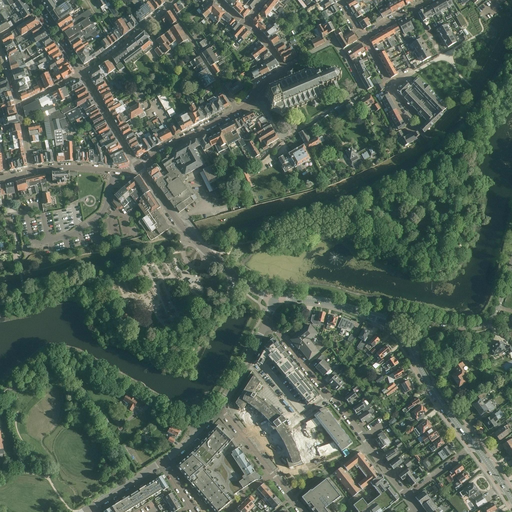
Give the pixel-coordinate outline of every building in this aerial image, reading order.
[(23,0),(21,0),(0,12),(0,14),(1,14),(5,20),(10,17),(18,13),(28,7),(23,0)] [(0,0),(0,12),(21,0),(0,0)] [(65,0),(46,0),(42,3),(50,14),(58,8),(62,6),(63,5),(67,10),(71,8),(68,3),(65,0)] [(103,0),(96,0),(101,8),(104,6),(105,8),(105,9),(106,9),(107,9),(108,8),(108,7),(107,8),(106,5),(105,3),(103,0)] [(139,23),(153,12),(156,10),(148,0),(139,0),(138,1),(138,2),(134,5),(138,11),(138,12),(134,15),(139,23)] [(148,0),(156,10),(160,7),(160,6),(155,0),(148,0)] [(199,9),(196,11),(199,15),(200,14),(205,19),(206,18),(210,14),(218,6),(214,1),(212,0),(205,0),(204,1),(206,4),(204,5),(199,9)] [(239,0),(223,0),(232,8),(240,0),(239,0)] [(240,0),(232,8),(240,15),(245,8),(244,7),(244,6),(242,4),(243,3),(240,0)] [(270,0),(270,1),(278,8),(280,6),(277,4),(278,2),(275,0),(270,0)] [(301,0),(297,0),(304,9),(307,7),(301,0)] [(324,5),(323,5),(323,6),(325,9),(334,3),(334,4),(332,0),(325,4),(324,5)] [(352,0),(347,3),(350,8),(364,1),(366,4),(372,0),(352,0)] [(390,0),(387,0),(390,4),(388,5),(392,13),(393,13),(394,13),(395,13),(395,12),(397,11),(390,0)] [(401,0),(396,0),(397,0),(394,1),(393,0),(390,0),(397,11),(398,10),(399,10),(400,9),(401,9),(405,6),(401,0)] [(444,0),(441,0),(439,1),(444,10),(448,7),(444,0)] [(449,0),(444,0),(448,7),(448,8),(453,6),(449,0)] [(274,8),(276,10),(278,8),(270,1),(267,5),(272,10),(274,8)] [(350,8),(354,15),(363,10),(362,8),(364,6),(365,8),(368,7),(366,4),(364,1),(350,8)] [(444,10),(439,1),(435,4),(440,12),(444,10)] [(181,4),(180,4),(179,2),(176,4),(171,7),(172,8),(177,14),(179,12),(184,9),(185,8),(182,4),(181,4)] [(326,10),(320,13),(325,22),(327,21),(330,19),(328,16),(333,13),(338,10),(336,6),(334,4),(334,3),(325,9),(326,10)] [(392,13),(386,3),(381,6),(377,8),(379,11),(383,18),(392,13)] [(245,8),(240,15),(241,17),(244,19),(244,18),(250,11),(247,9),(250,7),(246,4),(244,7),(245,8)] [(441,14),(440,12),(435,4),(431,6),(436,14),(435,15),(437,17),(441,14)] [(58,8),(50,14),(53,19),(61,14),(63,14),(65,14),(67,13),(68,16),(69,15),(74,12),(71,8),(67,10),(63,5),(62,6),(58,8)] [(110,6),(108,7),(108,8),(117,22),(115,24),(117,28),(117,29),(123,37),(124,36),(123,36),(129,32),(130,32),(122,19),(121,18),(113,6),(112,5),(110,6)] [(264,9),(272,16),(273,14),(271,12),(272,10),(267,5),(264,9)] [(426,8),(432,17),(435,15),(436,14),(431,6),(431,5),(426,8)] [(206,18),(205,19),(207,21),(209,19),(209,18),(214,22),(216,21),(225,12),(218,6),(210,14),(206,18)] [(18,13),(10,17),(11,19),(12,19),(15,25),(23,20),(33,14),(28,7),(18,13)] [(354,15),(356,19),(357,18),(361,16),(363,15),(364,14),(370,11),(368,7),(365,8),(363,10),(362,10),(354,15)] [(428,19),(432,17),(426,8),(422,10),(427,19),(428,19)] [(268,16),(270,18),(272,16),(264,9),(260,13),(266,17),(268,16)] [(71,21),(60,29),(68,41),(78,34),(88,27),(90,26),(93,24),(95,23),(88,10),(79,16),(76,19),(73,20),(71,21)] [(429,21),(428,19),(427,19),(422,10),(418,13),(424,24),(429,21)] [(373,18),(376,23),(383,18),(379,11),(376,13),(377,15),(373,18)] [(164,16),(161,18),(164,23),(168,20),(171,25),(172,25),(174,27),(179,25),(177,22),(170,12),(164,15),(164,16)] [(216,21),(214,22),(217,24),(219,22),(224,26),(221,30),(223,32),(224,30),(226,28),(225,27),(232,19),(231,18),(231,17),(227,15),(225,12),(216,21)] [(61,14),(53,19),(56,23),(68,16),(67,13),(65,14),(63,14),(61,14)] [(126,17),(127,18),(130,23),(133,28),(134,28),(138,25),(131,15),(131,14),(126,17)] [(68,16),(56,23),(56,24),(60,29),(71,21),(73,20),(72,20),(69,15),(68,16)] [(121,18),(122,19),(130,32),(130,31),(133,28),(130,23),(127,18),(126,17),(125,15),(121,18)] [(0,33),(10,27),(13,26),(11,21),(8,23),(7,21),(11,19),(10,17),(5,20),(0,22),(0,33)] [(25,23),(29,30),(30,29),(31,30),(40,24),(35,17),(27,22),(25,23)] [(359,23),(364,30),(371,25),(368,21),(371,19),(369,17),(363,21),(362,19),(358,21),(359,23)] [(408,18),(403,21),(409,32),(414,29),(408,18)] [(111,19),(109,20),(114,28),(112,29),(114,32),(119,39),(120,39),(122,37),(123,37),(117,29),(117,28),(111,19)] [(226,28),(224,30),(228,34),(231,30),(232,31),(233,30),(235,32),(241,25),(236,22),(232,19),(225,27),(226,28)] [(325,23),(322,25),(323,27),(324,26),(329,34),(335,31),(335,30),(331,23),(330,23),(328,24),(327,21),(325,22),(325,23)] [(409,32),(403,21),(398,23),(404,34),(409,32)] [(264,25),(260,30),(263,32),(264,34),(275,24),(272,22),(271,23),(268,27),(264,24),(264,25)] [(1,38),(4,44),(16,38),(29,30),(25,23),(17,28),(11,32),(1,38)] [(268,39),(269,40),(278,33),(280,32),(281,29),(280,28),(279,28),(278,26),(279,26),(277,23),(275,24),(264,34),(268,39)] [(40,24),(31,30),(30,29),(29,30),(16,38),(20,45),(45,31),(40,24)] [(68,41),(71,45),(79,39),(81,38),(84,36),(84,37),(90,32),(95,29),(96,28),(95,27),(93,24),(90,26),(88,27),(78,34),(68,41)] [(391,27),(397,36),(398,35),(397,33),(400,31),(397,24),(391,27)] [(437,29),(440,34),(448,29),(448,30),(451,28),(448,24),(437,29)] [(174,27),(168,31),(169,31),(176,41),(178,46),(188,40),(179,25),(174,27)] [(228,34),(230,36),(230,37),(232,39),(234,36),(237,39),(246,29),(241,26),(241,25),(235,32),(233,30),(232,31),(231,30),(228,34)] [(323,27),(322,25),(317,27),(317,28),(313,30),(317,38),(321,45),(325,43),(322,38),(329,34),(324,26),(323,27)] [(104,27),(102,28),(104,31),(103,32),(104,33),(103,34),(104,34),(105,37),(111,46),(114,44),(108,35),(109,34),(106,30),(104,27)] [(385,30),(394,46),(396,45),(392,37),(395,35),(396,36),(397,36),(391,27),(385,30)] [(111,30),(110,31),(112,33),(117,41),(119,39),(114,32),(112,29),(112,28),(111,29),(111,30)] [(237,39),(235,42),(237,44),(238,43),(241,45),(244,41),(250,34),(251,34),(246,29),(237,39)] [(338,29),(334,32),(336,36),(335,36),(344,49),(349,46),(357,40),(351,31),(343,36),(338,29)] [(448,29),(440,34),(443,38),(451,34),(448,30),(448,29)] [(385,30),(380,33),(385,41),(387,40),(391,46),(392,48),(394,46),(385,30)] [(20,51),(21,53),(23,51),(26,50),(30,48),(49,37),(45,31),(20,45),(19,46),(18,46),(20,51)] [(71,45),(74,50),(79,47),(83,45),(89,41),(94,38),(98,36),(96,31),(91,34),(90,32),(84,37),(84,36),(81,38),(79,39),(71,45)] [(109,34),(108,35),(114,44),(116,42),(117,42),(117,41),(112,33),(110,31),(109,31),(111,33),(109,34)] [(169,31),(164,35),(164,36),(171,45),(176,41),(169,31)] [(135,40),(145,55),(154,47),(152,45),(153,44),(149,39),(150,38),(145,33),(146,32),(145,32),(138,38),(136,39),(135,40)] [(445,43),(456,37),(453,32),(451,34),(443,38),(445,43)] [(273,46),(275,48),(284,43),(284,44),(287,42),(285,40),(285,39),(284,38),(282,39),(278,33),(269,40),(273,46)] [(375,36),(383,51),(385,50),(381,43),(385,41),(380,33),(375,36)] [(105,37),(104,34),(103,34),(103,35),(97,39),(100,43),(102,45),(97,49),(101,53),(105,50),(111,46),(105,37)] [(164,35),(156,41),(156,42),(156,41),(160,47),(165,54),(166,53),(170,51),(171,50),(172,53),(174,52),(175,51),(173,49),(171,45),(164,36),(164,35)] [(376,46),(380,53),(383,51),(375,36),(369,40),(374,47),(376,46)] [(30,48),(33,53),(37,51),(38,52),(41,50),(53,43),(49,37),(30,48)] [(414,48),(423,44),(419,37),(416,39),(417,41),(412,44),(414,48)] [(458,42),(456,37),(445,43),(448,48),(458,42)] [(4,45),(7,52),(18,46),(19,46),(20,45),(16,38),(4,44),(4,45)] [(79,47),(74,50),(76,54),(86,48),(89,46),(92,45),(91,44),(96,41),(94,38),(89,41),(83,45),(79,47)] [(317,38),(311,41),(314,48),(321,45),(317,38)] [(125,65),(131,73),(137,68),(133,64),(145,55),(135,40),(134,41),(125,48),(124,48),(129,55),(122,60),(126,64),(125,65)] [(201,49),(208,45),(204,40),(198,44),(201,49)] [(251,55),(255,59),(267,51),(261,44),(260,44),(258,42),(253,46),(255,48),(254,50),(255,51),(251,55)] [(38,52),(39,54),(45,50),(46,52),(56,47),(53,43),(41,50),(38,52)] [(275,48),(278,53),(280,52),(283,50),(282,47),(285,45),(284,44),(284,43),(275,48)] [(280,56),(284,63),(292,59),(297,57),(294,50),(293,50),(293,49),(290,43),(288,44),(289,46),(286,48),(285,45),(282,47),(283,50),(280,52),(278,53),(280,56)] [(425,48),(423,44),(414,48),(417,53),(425,48)] [(86,48),(76,54),(81,60),(89,54),(94,51),(93,51),(91,47),(93,46),(92,45),(89,46),(86,48)] [(18,46),(7,52),(9,58),(14,55),(14,54),(20,51),(18,46)] [(212,51),(216,49),(214,46),(210,48),(209,48),(209,49),(208,50),(206,48),(202,51),(201,51),(202,53),(207,60),(214,54),(212,51)] [(357,46),(354,48),(359,57),(362,54),(357,46)] [(40,56),(42,60),(59,51),(56,47),(46,52),(40,56)] [(160,47),(154,51),(159,58),(163,55),(164,56),(165,55),(165,54),(160,47)] [(124,48),(112,58),(116,65),(117,64),(118,65),(116,66),(120,71),(125,67),(121,63),(120,62),(122,60),(129,55),(124,48)] [(354,48),(351,50),(355,59),(359,57),(354,48)] [(428,53),(425,48),(417,53),(415,54),(418,59),(420,57),(428,53)] [(351,50),(347,53),(354,65),(355,64),(354,63),(355,62),(354,60),(355,59),(351,50)] [(9,58),(10,64),(23,58),(21,53),(20,51),(14,54),(14,55),(9,58)] [(11,70),(26,65),(25,64),(24,61),(26,60),(23,51),(21,53),(23,58),(10,64),(11,70)] [(44,63),(46,66),(63,56),(62,55),(59,51),(42,60),(38,62),(40,65),(44,63)] [(259,63),(262,61),(271,56),(270,54),(267,51),(255,59),(257,62),(258,61),(259,63)] [(378,55),(380,60),(392,54),(390,51),(387,53),(385,51),(378,55)] [(214,54),(207,60),(209,64),(211,67),(215,64),(218,62),(219,63),(219,62),(217,58),(220,56),(217,52),(214,54)] [(431,57),(428,53),(420,57),(422,62),(431,57)] [(89,54),(81,60),(84,65),(93,59),(89,54)] [(380,60),(383,64),(390,60),(389,58),(393,56),(392,54),(380,60)] [(28,68),(31,75),(40,70),(41,69),(45,70),(48,68),(51,71),(53,70),(66,61),(63,56),(46,66),(44,63),(40,65),(38,62),(35,64),(28,68)] [(264,64),(269,71),(279,66),(271,56),(262,61),(264,64)] [(203,63),(201,59),(199,57),(196,59),(189,63),(192,66),(195,65),(196,67),(197,66),(197,67),(203,63)] [(354,65),(356,69),(364,64),(363,62),(367,60),(366,58),(362,60),(355,64),(354,65)] [(11,70),(12,73),(28,68),(35,64),(33,60),(25,64),(26,65),(11,70)] [(110,60),(102,65),(108,75),(113,71),(116,69),(110,60)] [(390,60),(383,64),(383,65),(385,69),(396,63),(395,61),(395,60),(392,62),(391,61),(390,60)] [(53,70),(56,75),(62,71),(66,69),(70,66),(67,61),(66,61),(53,70)] [(199,70),(200,73),(207,69),(203,63),(197,67),(197,66),(196,67),(193,69),(195,72),(199,70)] [(364,64),(356,69),(358,73),(362,70),(365,69),(366,69),(366,68),(372,65),(371,63),(366,65),(366,66),(365,66),(364,64)] [(386,70),(388,73),(395,69),(394,67),(398,65),(397,63),(396,63),(385,69),(386,70)] [(215,64),(211,67),(216,74),(220,72),(215,64)] [(257,70),(261,76),(269,71),(264,64),(261,66),(262,68),(260,69),(259,68),(257,65),(254,66),(257,70)] [(102,65),(99,67),(103,74),(105,77),(109,83),(112,81),(108,75),(102,65)] [(56,77),(52,79),(54,82),(57,80),(62,77),(63,80),(75,73),(71,67),(69,69),(67,71),(66,69),(62,71),(62,72),(55,76),(56,77)] [(89,73),(89,75),(92,80),(92,81),(103,74),(99,67),(90,72),(89,73)] [(280,115),(282,116),(288,113),(287,112),(291,110),(292,112),(293,111),(292,110),(296,108),(297,110),(298,109),(297,107),(301,106),(301,108),(307,105),(307,103),(311,102),(313,106),(315,107),(317,106),(318,104),(316,99),(320,97),(321,99),(322,99),(321,97),(323,95),(325,95),(325,94),(323,93),(324,90),(325,90),(325,89),(324,86),(323,86),(326,85),(326,86),(327,86),(327,84),(330,83),(334,92),(339,89),(336,81),(337,80),(339,81),(340,80),(338,79),(339,78),(341,78),(342,77),(340,77),(340,75),(342,75),(342,73),(340,73),(339,72),(341,71),(340,70),(339,71),(337,70),(338,68),(337,67),(336,69),(334,69),(334,67),(332,67),(329,69),(330,70),(320,74),(319,72),(317,73),(313,70),(314,68),(312,68),(312,69),(309,69),(308,67),(307,68),(308,70),(304,71),(303,70),(302,70),(303,72),(299,73),(299,72),(298,72),(298,74),(294,76),(293,75),(294,75),(292,71),(287,73),(288,77),(288,78),(285,79),(284,77),(283,78),(284,80),(280,81),(279,80),(278,80),(279,82),(275,83),(274,82),(273,82),(274,84),(269,86),(268,86),(269,87),(266,94),(267,94),(267,95),(266,95),(265,98),(267,99),(268,101),(269,101),(270,104),(270,105),(271,107),(270,110),(272,111),(280,114),(280,115)] [(27,77),(28,77),(31,76),(31,75),(28,68),(12,73),(15,81),(23,78),(24,78),(27,77)] [(197,75),(201,82),(211,75),(207,69),(200,73),(201,73),(197,75)] [(360,76),(359,77),(362,82),(367,80),(369,78),(371,78),(366,69),(365,69),(362,70),(363,73),(365,72),(366,73),(360,76)] [(388,74),(390,78),(401,72),(400,69),(397,71),(396,70),(395,69),(388,73),(388,74)] [(251,73),(254,79),(261,76),(257,70),(251,73)] [(40,77),(45,90),(46,90),(46,89),(53,86),(53,85),(54,85),(48,73),(40,77)] [(103,74),(92,81),(95,86),(103,81),(102,79),(105,77),(103,74)] [(211,75),(201,82),(205,88),(215,82),(211,75)] [(371,80),(375,87),(382,84),(377,76),(371,80)] [(17,87),(26,83),(30,81),(28,77),(27,77),(24,78),(23,78),(15,81),(17,87)] [(38,84),(41,92),(42,91),(45,90),(40,77),(35,80),(36,83),(37,84),(38,84)] [(367,80),(362,82),(367,90),(371,88),(374,87),(369,78),(367,80)] [(410,81),(409,79),(405,83),(397,91),(401,96),(402,95),(427,122),(420,129),(424,133),(443,115),(441,113),(447,108),(429,89),(430,88),(427,85),(426,86),(419,78),(413,84),(410,81)] [(67,90),(68,94),(83,85),(80,79),(79,79),(79,80),(72,84),(69,86),(70,88),(67,90)] [(103,81),(95,86),(97,88),(98,92),(110,85),(108,83),(106,84),(104,81),(104,82),(103,81)] [(225,86),(232,96),(242,89),(238,82),(232,86),(230,83),(225,86)] [(26,83),(17,87),(17,89),(18,90),(19,92),(28,89),(26,83)] [(34,90),(36,94),(41,92),(38,84),(37,84),(32,86),(33,88),(34,90)] [(68,94),(69,96),(75,93),(76,95),(85,89),(83,85),(68,94)] [(110,85),(98,92),(100,95),(113,89),(112,87),(111,87),(110,85)] [(0,95),(2,95),(11,92),(11,91),(9,87),(0,90),(0,95)] [(66,97),(69,105),(73,103),(69,96),(68,94),(67,90),(66,88),(66,87),(61,90),(61,89),(64,98),(66,97)] [(29,88),(28,89),(19,92),(20,96),(22,100),(21,101),(22,101),(30,97),(28,92),(30,91),(29,89),(29,88)] [(60,100),(60,102),(65,100),(64,98),(61,89),(56,91),(60,100)] [(73,100),(74,102),(89,94),(85,89),(76,95),(75,96),(76,99),(73,100)] [(113,89),(100,95),(101,96),(103,101),(113,95),(112,93),(115,92),(113,89)] [(49,95),(53,105),(54,106),(55,106),(54,104),(57,103),(56,102),(60,100),(56,91),(49,95)] [(162,91),(156,95),(160,101),(166,97),(162,91)] [(0,95),(1,96),(2,100),(12,97),(11,92),(2,95),(0,95)] [(223,92),(217,95),(217,96),(219,99),(221,98),(223,101),(227,99),(223,92)] [(380,102),(381,103),(390,98),(389,96),(387,93),(380,96),(382,100),(380,102)] [(92,99),(89,94),(74,102),(73,103),(69,105),(63,108),(60,109),(60,110),(56,112),(48,116),(52,139),(55,139),(54,131),(61,129),(59,121),(66,118),(64,114),(65,114),(77,108),(92,99)] [(39,101),(42,109),(53,105),(49,95),(39,101)] [(113,95),(103,101),(106,105),(113,101),(114,100),(112,96),(113,95)] [(213,95),(209,97),(218,113),(221,111),(225,109),(222,105),(219,99),(217,96),(214,98),(213,95)] [(371,107),(375,112),(381,108),(378,103),(374,105),(373,105),(367,95),(359,99),(358,97),(354,99),(357,105),(356,105),(359,109),(364,106),(366,109),(371,106),(372,107),(371,107)] [(166,97),(160,101),(163,106),(169,102),(166,97)] [(208,102),(204,103),(205,103),(211,116),(212,116),(215,114),(218,113),(209,97),(206,99),(208,102)] [(106,105),(107,108),(115,104),(119,102),(119,101),(118,100),(117,100),(116,98),(114,100),(113,101),(106,105)] [(384,104),(386,108),(393,104),(390,98),(381,103),(382,105),(384,104)] [(65,114),(71,123),(76,121),(79,119),(80,118),(78,114),(95,105),(92,99),(77,108),(65,114)] [(223,104),(222,105),(225,109),(230,105),(227,99),(223,101),(224,103),(223,104)] [(199,108),(200,110),(205,119),(211,116),(205,103),(204,103),(202,100),(199,102),(201,105),(202,106),(199,108)] [(44,117),(48,116),(56,112),(54,106),(53,105),(42,109),(39,101),(23,108),(26,117),(41,110),(44,117)] [(115,104),(107,108),(110,112),(121,107),(119,102),(115,104)] [(169,102),(163,106),(166,112),(172,108),(169,102)] [(124,111),(113,118),(118,128),(126,123),(129,121),(132,125),(131,125),(132,127),(138,123),(136,121),(146,116),(139,103),(130,108),(126,111),(124,111)] [(110,112),(113,117),(113,118),(124,111),(126,111),(130,108),(129,107),(127,108),(125,104),(123,106),(121,107),(110,112)] [(336,110),(339,115),(347,110),(344,104),(340,106),(337,109),(336,110)] [(386,113),(387,114),(396,110),(393,104),(386,108),(388,111),(386,113)] [(80,118),(82,117),(86,115),(97,109),(95,105),(78,114),(80,118)] [(7,107),(2,108),(4,118),(2,119),(3,122),(9,120),(8,117),(9,116),(17,114),(15,106),(8,108),(7,107)] [(194,106),(192,107),(200,122),(205,119),(200,110),(199,108),(196,109),(194,106)] [(188,114),(194,125),(200,122),(192,107),(189,109),(191,112),(188,114)] [(172,108),(167,111),(170,118),(173,116),(176,115),(175,113),(173,110),(172,108)] [(82,117),(84,120),(84,119),(99,111),(97,109),(86,115),(82,117)] [(390,115),(392,119),(399,115),(396,110),(387,114),(388,116),(390,115)] [(84,119),(86,123),(91,121),(101,115),(99,111),(84,119)] [(252,112),(246,115),(249,121),(253,119),(254,120),(255,120),(256,119),(256,118),(257,118),(256,116),(255,116),(252,112)] [(176,115),(173,116),(175,119),(178,117),(181,122),(185,130),(194,125),(188,114),(186,115),(185,113),(182,114),(179,115),(178,114),(176,115)] [(104,120),(101,116),(101,115),(91,121),(86,123),(87,123),(77,128),(78,131),(81,129),(82,130),(90,125),(91,127),(104,120)] [(246,115),(242,117),(247,128),(248,129),(250,128),(254,125),(256,124),(257,123),(256,121),(253,123),(252,121),(254,120),(253,119),(249,121),(246,115)] [(392,124),(393,126),(402,121),(399,115),(392,119),(394,122),(392,124)] [(178,117),(175,119),(178,124),(179,126),(177,127),(177,128),(177,129),(177,130),(179,129),(181,132),(182,132),(185,130),(181,122),(178,117)] [(237,120),(241,128),(244,127),(245,129),(249,134),(252,132),(250,128),(248,129),(247,128),(242,117),(241,118),(237,120)] [(9,120),(3,122),(4,127),(6,126),(20,123),(18,118),(9,121),(9,120)] [(169,119),(167,121),(170,127),(175,136),(181,132),(179,129),(177,130),(177,129),(176,129),(174,126),(174,125),(173,124),(171,124),(169,119)] [(90,135),(91,135),(94,132),(107,125),(104,120),(91,127),(93,130),(88,133),(90,135)] [(233,122),(232,122),(236,130),(242,140),(246,138),(245,136),(243,137),(238,130),(241,128),(237,120),(233,122)] [(402,121),(393,126),(394,127),(396,126),(398,130),(405,126),(404,125),(402,121)] [(219,129),(219,130),(219,129),(221,132),(221,133),(228,146),(237,141),(242,148),(247,145),(249,148),(254,145),(254,144),(250,137),(246,138),(242,140),(236,130),(232,122),(231,122),(232,123),(228,124),(224,127),(220,129),(220,128),(219,129)] [(259,129),(252,133),(254,135),(255,138),(257,137),(272,128),(269,123),(262,127),(260,124),(259,122),(257,123),(256,124),(259,129)] [(126,123),(118,128),(119,128),(121,131),(129,127),(128,126),(126,123)] [(315,132),(320,129),(317,123),(311,127),(314,132),(315,132)] [(11,133),(21,132),(20,124),(12,126),(12,128),(10,128),(11,133)] [(38,129),(39,136),(43,135),(42,128),(40,129),(39,124),(35,125),(28,127),(29,131),(38,129)] [(91,135),(92,137),(99,133),(100,135),(110,130),(107,125),(94,132),(91,135)] [(151,125),(149,126),(153,135),(151,136),(157,146),(157,145),(161,143),(162,143),(156,133),(154,130),(151,125)] [(163,125),(159,127),(160,129),(163,133),(167,140),(172,137),(168,130),(166,131),(163,125)] [(129,127),(121,131),(123,136),(131,131),(129,127)] [(272,128),(257,137),(259,141),(261,143),(263,142),(275,134),(272,128)] [(60,146),(60,149),(62,149),(62,146),(64,146),(64,143),(63,140),(61,129),(54,131),(55,139),(56,146),(60,146)] [(157,129),(154,130),(156,133),(162,143),(167,140),(163,133),(160,129),(158,130),(157,129)] [(97,137),(91,141),(93,143),(94,145),(98,143),(99,142),(98,140),(102,137),(103,140),(112,134),(110,130),(100,135),(97,137)] [(305,130),(298,133),(305,145),(308,150),(321,143),(325,141),(322,136),(318,138),(315,133),(311,136),(312,138),(310,139),(305,130)] [(131,131),(123,136),(126,141),(134,136),(136,134),(139,133),(138,133),(137,133),(136,133),(135,133),(135,134),(134,135),(131,131)] [(9,133),(10,142),(11,142),(13,141),(23,139),(22,137),(21,132),(11,133),(9,133)] [(134,136),(126,141),(129,145),(136,141),(139,139),(141,138),(140,136),(141,135),(143,134),(142,132),(139,133),(136,134),(134,136)] [(413,133),(407,136),(411,143),(417,139),(416,138),(419,136),(417,132),(414,134),(413,133)] [(149,133),(144,136),(145,138),(146,139),(151,149),(157,146),(151,136),(149,133)] [(221,133),(208,140),(211,147),(214,145),(218,153),(229,148),(228,146),(221,133)] [(99,144),(102,148),(104,146),(116,139),(115,139),(113,134),(112,134),(103,140),(99,142),(100,143),(99,144)] [(265,144),(261,147),(264,151),(269,148),(268,146),(279,139),(276,134),(275,134),(263,142),(265,144)] [(206,136),(197,140),(200,146),(203,152),(212,148),(212,147),(211,147),(208,140),(206,136)] [(411,143),(407,136),(405,137),(401,139),(405,146),(409,144),(411,143)] [(141,138),(139,139),(141,143),(143,146),(147,152),(151,149),(146,139),(145,138),(143,139),(142,140),(141,139),(142,138),(141,138)] [(11,148),(8,149),(9,150),(13,150),(16,149),(24,148),(23,139),(13,141),(11,142),(11,145),(10,146),(11,148)] [(100,148),(102,152),(119,144),(116,139),(104,146),(102,148),(100,148)] [(136,141),(129,145),(131,149),(141,143),(139,139),(136,141)] [(171,154),(170,154),(171,155),(170,156),(185,182),(185,180),(186,179),(188,179),(185,176),(203,166),(195,149),(198,147),(194,141),(190,143),(171,153),(171,154)] [(67,143),(64,143),(64,146),(64,153),(65,161),(73,161),(72,142),(67,143)] [(99,163),(104,165),(104,159),(103,157),(102,154),(102,152),(100,148),(102,148),(99,144),(100,143),(99,142),(98,143),(94,145),(87,149),(88,151),(93,151),(96,150),(98,155),(99,163)] [(141,143),(131,149),(133,151),(136,156),(138,157),(143,154),(140,148),(143,146),(141,143)] [(102,154),(103,157),(106,156),(122,149),(119,144),(102,152),(102,154)] [(254,145),(249,148),(255,158),(260,155),(255,147),(255,146),(254,145)] [(281,167),(285,173),(294,168),(295,168),(296,167),(311,159),(304,145),(303,146),(298,149),(294,151),(290,154),(289,154),(291,158),(289,159),(288,157),(285,158),(286,159),(285,159),(283,156),(278,159),(282,166),(284,164),(285,165),(281,167)] [(57,162),(65,161),(64,146),(62,146),(62,149),(60,149),(61,153),(56,154),(57,154),(57,162)] [(351,148),(345,152),(349,158),(348,159),(353,168),(362,163),(358,157),(360,156),(363,161),(370,156),(376,153),(371,146),(366,149),(366,148),(358,153),(357,154),(356,153),(355,154),(351,148)] [(107,165),(109,166),(108,161),(124,154),(122,149),(106,156),(107,165)] [(8,164),(10,171),(15,169),(14,163),(12,164),(11,160),(10,155),(14,154),(13,150),(9,150),(9,151),(9,155),(7,155),(8,164)] [(112,166),(118,168),(129,165),(130,162),(125,154),(124,154),(108,161),(109,166),(112,166)] [(159,179),(155,182),(155,183),(156,183),(156,184),(159,189),(160,188),(160,189),(163,192),(164,194),(163,194),(164,195),(165,195),(165,196),(166,198),(168,201),(169,201),(170,201),(170,202),(170,203),(171,203),(174,207),(174,208),(175,209),(176,208),(179,213),(185,209),(186,208),(185,208),(195,201),(191,197),(192,196),(188,190),(187,190),(186,187),(185,187),(185,186),(184,185),(183,183),(185,182),(170,156),(169,155),(167,157),(168,158),(161,163),(169,174),(168,174),(164,177),(165,178),(160,181),(159,179)] [(14,163),(15,169),(22,168),(20,158),(18,159),(13,160),(11,160),(12,164),(14,163)] [(148,170),(147,172),(148,172),(151,177),(159,171),(159,172),(161,170),(159,168),(156,164),(148,170)] [(214,171),(219,169),(216,164),(203,171),(213,191),(214,191),(217,198),(223,195),(217,183),(219,182),(214,171)] [(248,178),(250,177),(246,168),(240,171),(248,188),(255,186),(254,183),(252,184),(248,178)] [(159,171),(151,177),(153,180),(154,182),(155,182),(159,179),(160,181),(165,178),(164,177),(168,174),(165,171),(161,174),(159,172),(159,171)] [(69,172),(52,173),(53,181),(57,181),(57,184),(67,184),(66,180),(70,180),(69,176),(69,172)] [(41,185),(42,193),(48,192),(47,187),(45,187),(44,184),(47,183),(45,175),(39,176),(40,183),(41,185)] [(133,199),(136,202),(139,200),(150,192),(144,182),(139,175),(133,180),(131,182),(126,186),(124,187),(125,187),(124,188),(130,194),(129,195),(133,199)] [(28,190),(29,194),(30,196),(32,195),(32,193),(31,189),(30,187),(34,186),(32,178),(27,179),(26,179),(28,189),(28,190)] [(20,181),(24,197),(30,196),(29,194),(27,194),(26,192),(26,190),(28,189),(26,179),(20,181)] [(19,196),(19,198),(22,197),(24,197),(20,181),(16,182),(18,191),(21,191),(21,193),(22,195),(21,195),(19,196)] [(5,185),(7,195),(15,193),(13,183),(6,185),(5,185)] [(130,194),(124,188),(115,196),(124,207),(133,199),(129,195),(130,194)] [(44,204),(44,205),(52,203),(51,197),(50,192),(42,194),(43,199),(41,199),(42,205),(44,204)] [(136,202),(142,211),(146,209),(147,209),(157,203),(150,192),(139,200),(136,202)] [(116,209),(120,210),(123,207),(123,208),(124,208),(124,207),(115,196),(114,196),(115,197),(112,199),(112,203),(116,209)] [(150,241),(152,241),(169,229),(169,228),(168,229),(165,224),(165,222),(161,216),(160,215),(160,216),(156,210),(157,209),(158,209),(160,208),(160,207),(157,203),(147,209),(146,209),(142,211),(146,217),(139,222),(139,223),(140,225),(147,235),(150,241)] [(7,230),(8,235),(10,235),(13,234),(11,218),(3,219),(4,221),(0,221),(0,224),(4,224),(5,231),(7,230)] [(18,251),(18,249),(13,249),(14,260),(23,259),(22,248),(20,248),(20,251),(18,251)] [(325,313),(324,313),(323,312),(322,313),(319,312),(318,317),(312,315),(311,321),(313,324),(319,326),(319,325),(323,326),(323,323),(326,314),(325,313)] [(326,321),(325,324),(327,325),(326,329),(329,330),(330,326),(335,327),(338,318),(337,318),(337,316),(335,316),(334,317),(331,316),(329,322),(328,322),(326,321)] [(341,319),(337,328),(338,329),(341,330),(340,332),(340,334),(342,335),(344,334),(345,331),(349,332),(350,331),(351,330),(351,329),(353,325),(349,323),(350,322),(346,320),(345,321),(343,320),(341,319)] [(299,349),(309,361),(319,352),(310,341),(318,334),(310,324),(290,340),(298,350),(299,349)] [(368,332),(369,331),(365,329),(364,330),(363,329),(358,337),(361,339),(360,342),(357,347),(357,348),(356,350),(359,351),(360,350),(361,350),(368,342),(365,340),(367,338),(366,337),(369,333),(368,332)] [(351,334),(347,340),(352,343),(356,337),(351,334)] [(377,337),(377,338),(375,336),(371,340),(370,340),(364,347),(369,351),(373,347),(379,340),(380,339),(377,337)] [(255,361),(255,362),(262,365),(264,361),(265,359),(268,357),(307,405),(317,397),(317,396),(318,395),(312,388),(313,387),(308,382),(304,377),(299,371),(297,369),(297,368),(295,366),(291,360),(288,358),(288,357),(284,353),(284,352),(280,347),(273,339),(267,344),(268,344),(264,347),(265,349),(263,352),(261,351),(259,355),(257,358),(256,361),(255,361)] [(510,354),(511,358),(511,357),(511,348),(510,345),(504,348),(501,342),(494,345),(494,346),(492,347),(493,348),(490,349),(493,355),(494,355),(495,355),(497,354),(498,353),(504,350),(505,352),(508,351),(509,354),(510,354)] [(384,360),(382,358),(383,357),(384,357),(387,354),(386,354),(390,351),(389,350),(391,349),(387,345),(386,346),(385,346),(375,355),(377,358),(379,357),(380,358),(377,361),(372,365),(375,369),(384,361),(384,360)] [(366,354),(369,358),(376,351),(374,348),(369,353),(368,352),(366,354)] [(315,368),(319,372),(328,363),(324,359),(325,358),(322,355),(316,360),(319,363),(315,368)] [(396,361),(393,358),(382,365),(381,366),(383,369),(383,368),(386,372),(390,369),(398,363),(398,362),(397,361),(396,361)] [(465,366),(463,362),(453,368),(457,373),(452,376),(459,387),(466,382),(463,378),(466,376),(461,368),(465,366)] [(328,363),(319,372),(324,376),(330,369),(332,372),(339,365),(337,363),(332,368),(328,363)] [(402,369),(401,369),(401,368),(387,377),(390,385),(381,391),(384,394),(385,393),(395,385),(393,383),(394,382),(394,381),(396,380),(404,374),(403,372),(403,371),(402,369)] [(441,374),(438,368),(433,371),(435,375),(436,377),(441,374)] [(328,382),(337,391),(344,383),(336,375),(338,373),(335,370),(329,377),(331,379),(328,382)] [(381,374),(375,379),(378,383),(384,379),(381,374)] [(402,389),(404,394),(413,389),(408,380),(401,384),(403,388),(402,389)] [(385,393),(388,397),(398,388),(395,385),(385,393)] [(249,398),(238,407),(245,415),(255,427),(257,429),(258,429),(279,453),(293,470),(331,455),(329,448),(325,449),(322,440),(299,449),(276,422),(275,423),(273,421),(274,420),(271,416),(273,415),(271,412),(262,400),(261,400),(251,388),(247,395),(249,398)] [(357,397),(353,392),(345,398),(351,406),(354,403),(352,402),(354,401),(353,400),(357,397)] [(472,404),(477,410),(484,404),(481,400),(486,396),(483,392),(478,397),(479,399),(472,404)] [(132,412),(138,401),(127,395),(124,401),(130,405),(129,406),(130,406),(128,409),(132,412)] [(417,399),(417,398),(410,402),(405,406),(406,407),(402,410),(405,414),(410,411),(409,409),(420,402),(419,401),(419,400),(418,399),(417,399)] [(367,406),(364,401),(353,409),(356,414),(362,410),(364,412),(372,407),(370,404),(367,406)] [(492,405),(489,402),(489,401),(484,404),(477,410),(481,416),(488,410),(490,413),(495,408),(492,404),(492,405)] [(425,409),(424,409),(422,405),(412,413),(418,421),(425,416),(423,414),(426,412),(426,411),(426,410),(425,409)] [(318,412),(314,416),(341,451),(352,443),(344,433),(336,422),(327,412),(328,412),(325,408),(319,410),(320,412),(319,413),(318,412)] [(108,413),(114,422),(120,418),(114,409),(108,413)] [(373,412),(371,409),(358,417),(362,423),(366,421),(367,423),(373,419),(370,415),(373,412)] [(498,420),(504,415),(500,410),(494,414),(490,416),(490,417),(485,421),(483,422),(485,425),(487,424),(488,426),(487,427),(489,430),(490,429),(493,427),(495,429),(496,428),(501,424),(498,421),(498,420)] [(393,418),(388,423),(391,426),(396,421),(393,418)] [(430,424),(429,424),(426,420),(418,426),(414,429),(412,426),(409,429),(411,432),(413,430),(418,437),(423,434),(423,433),(431,427),(431,425),(430,424)] [(205,469),(229,443),(233,439),(219,425),(193,453),(193,452),(184,460),(186,462),(184,463),(182,462),(177,467),(192,485),(194,483),(196,485),(194,487),(199,493),(201,491),(203,493),(201,495),(206,501),(208,499),(209,501),(207,503),(212,508),(214,507),(216,508),(214,510),(215,511),(218,511),(232,501),(205,469)] [(168,441),(173,444),(175,440),(174,439),(176,436),(177,437),(180,431),(171,426),(168,432),(173,435),(171,438),(170,437),(168,441)] [(497,437),(499,441),(511,432),(509,428),(508,429),(505,426),(494,434),(495,435),(495,436),(496,438),(497,437)] [(420,437),(421,439),(423,441),(436,432),(435,431),(435,430),(434,428),(433,429),(432,428),(425,433),(420,437)] [(379,438),(375,440),(381,449),(386,446),(390,443),(387,438),(382,432),(377,435),(379,438)] [(423,441),(425,444),(430,440),(431,442),(439,436),(438,436),(439,435),(438,433),(437,434),(436,432),(423,441)] [(506,450),(511,446),(511,442),(511,438),(510,440),(502,445),(504,447),(504,448),(505,450),(506,450)] [(233,439),(229,443),(234,451),(232,452),(233,454),(232,455),(245,476),(242,477),(243,479),(239,482),(243,489),(250,484),(252,483),(256,480),(257,480),(258,480),(259,480),(260,479),(260,478),(260,477),(259,477),(259,476),(258,476),(257,476),(252,468),(251,469),(248,465),(249,464),(244,456),(243,457),(240,453),(241,452),(233,439)] [(429,447),(433,452),(437,449),(444,444),(442,441),(443,441),(441,439),(440,439),(433,444),(429,447)] [(437,453),(438,454),(438,453),(443,460),(442,460),(452,454),(446,446),(441,450),(442,450),(437,453)] [(396,449),(384,456),(388,462),(399,454),(396,449)] [(341,496),(326,479),(311,491),(311,490),(308,492),(302,498),(312,511),(382,511),(385,510),(391,505),(399,499),(398,498),(383,479),(380,475),(379,476),(373,468),(371,465),(370,465),(364,457),(360,452),(343,466),(348,471),(354,465),(357,468),(358,467),(366,477),(358,483),(362,489),(370,482),(373,486),(380,494),(368,505),(362,498),(354,505),(359,511),(358,511),(328,511),(325,509),(334,502),(341,496)] [(390,465),(393,469),(404,461),(400,456),(390,465)] [(459,473),(460,472),(463,469),(460,464),(453,470),(449,472),(451,474),(447,477),(451,482),(455,479),(454,478),(459,473)] [(342,467),(334,473),(338,479),(346,472),(342,467)] [(402,481),(406,478),(410,474),(413,472),(409,468),(398,476),(402,481)] [(346,472),(338,479),(343,485),(351,478),(346,472)] [(465,473),(464,473),(456,478),(459,481),(455,484),(457,487),(454,488),(456,491),(463,486),(461,484),(468,478),(467,476),(467,475),(467,474),(466,474),(466,473),(465,473)] [(410,474),(406,478),(412,486),(420,480),(417,476),(414,479),(410,474)] [(162,476),(156,480),(162,490),(163,491),(167,488),(169,491),(170,490),(162,476)] [(351,478),(343,485),(348,491),(356,484),(351,478)] [(162,490),(156,480),(151,483),(157,493),(162,490)] [(436,486),(441,491),(445,488),(440,482),(436,486)] [(145,486),(151,497),(152,496),(157,493),(151,483),(146,486),(145,486)] [(459,493),(462,497),(466,494),(468,497),(470,496),(471,497),(478,492),(477,490),(478,489),(476,486),(475,487),(472,483),(466,488),(466,487),(463,489),(463,490),(459,493)] [(267,488),(263,484),(255,491),(259,495),(261,494),(267,488)] [(356,484),(348,491),(353,497),(361,490),(356,484)] [(146,500),(151,497),(145,486),(139,490),(146,500)] [(270,492),(267,488),(261,494),(264,497),(270,492)] [(139,490),(134,493),(140,503),(145,500),(146,500),(139,490)] [(424,490),(415,497),(419,502),(428,495),(424,490)] [(274,495),(270,492),(264,497),(267,501),(274,495)] [(472,499),(476,504),(485,498),(482,493),(480,494),(478,492),(471,497),(473,499),(472,499)] [(134,493),(128,497),(127,498),(121,502),(127,511),(133,508),(134,507),(135,507),(140,503),(134,493)] [(166,504),(168,503),(175,498),(172,493),(163,499),(166,504)] [(274,495),(267,501),(265,502),(269,506),(271,505),(277,499),(274,495)] [(428,495),(419,502),(422,506),(431,499),(428,495)] [(168,503),(171,507),(178,503),(175,498),(168,503)] [(247,498),(244,501),(251,509),(255,505),(247,498)] [(277,499),(271,505),(275,509),(281,503),(277,499)] [(422,506),(426,511),(435,504),(431,499),(422,506)] [(244,501),(240,505),(247,511),(248,511),(251,509),(244,501)] [(119,511),(126,511),(127,511),(121,502),(115,505),(119,511)] [(174,511),(181,508),(178,503),(171,507),(169,509),(170,511),(174,511)] [(491,511),(496,509),(496,508),(495,506),(494,506),(493,503),(484,508),(484,509),(482,507),(476,511),(477,511),(491,511)]
